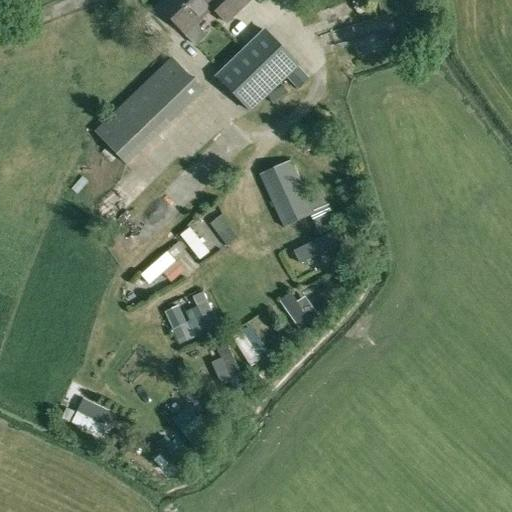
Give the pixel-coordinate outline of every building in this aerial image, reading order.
[(227,23),(251,0),(165,0),(159,6),(185,34),(213,8),(227,23)] [(251,113),(287,78),(299,90),(310,78),(299,66),(300,65),(265,28),(215,77),(251,113)] [(173,59),(97,131),(128,165),(205,92),(173,59)] [(284,227),(316,212),(292,161),(260,175),(284,227)] [(237,239),(221,217),(195,235),(190,229),(180,236),(199,262),(209,255),(223,244),(227,248),(237,239)] [(339,231),(295,252),(301,265),(345,244),(339,231)] [(183,259),(169,270),(178,282),(192,271),(183,259)] [(217,324),(203,293),(163,310),(178,347),(209,334),(207,329),(217,324)] [(290,294),(279,302),(302,334),(321,320),(305,298),(297,303),(290,294)] [(240,330),(230,336),(250,368),(260,362),(266,373),(273,369),(268,359),(276,354),(273,349),(266,353),(251,328),(242,333),(240,330)] [(221,387),(242,378),(232,355),(223,358),(219,347),(207,352),(221,387)] [(82,400),(71,424),(104,440),(117,415),(82,400)] [(186,415),(176,424),(196,452),(212,439),(202,428),(206,424),(199,416),(192,422),(186,415)] [(156,453),(149,459),(161,472),(168,466),(169,468),(179,461),(180,462),(190,454),(177,439),(171,444),(165,438),(160,441),(152,449),(156,453)]
